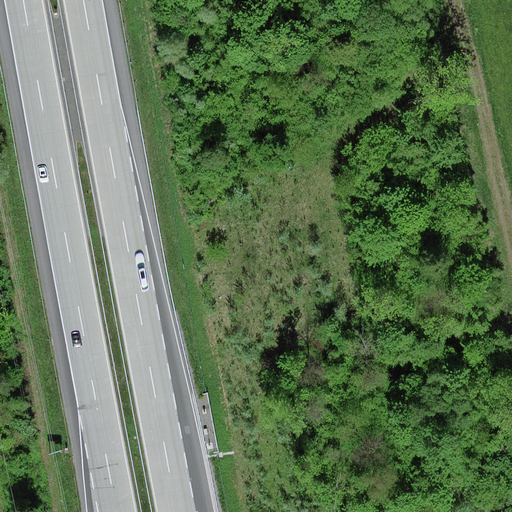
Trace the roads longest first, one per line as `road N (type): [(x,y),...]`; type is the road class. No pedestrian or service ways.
road 1 (motorway): [(23,0),(116,511)]
road 2 (motorway): [(175,511),(83,0)]
road 3 (track): [(463,0),(511,209)]
